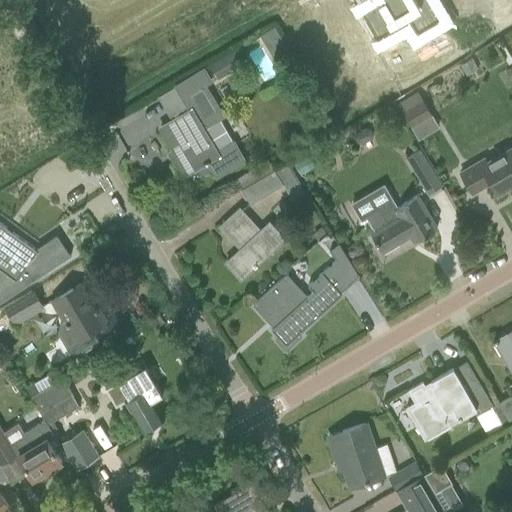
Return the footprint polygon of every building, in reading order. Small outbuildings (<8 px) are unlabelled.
[(371,0),(358,8),(378,41),(437,7),(432,0),(371,0)] [(273,58),(287,49),(274,27),(259,36),(273,58)] [(218,78),(237,67),(230,54),(210,65),(218,78)] [(175,84),(190,109),(160,127),(187,172),(208,160),(216,174),(243,158),(233,142),(227,145),(225,141),(230,138),(218,117),(222,115),(203,84),(209,80),(202,68),(175,84)] [(363,116),(405,91),(396,76),(354,101),(363,116)] [(417,92),(398,103),(402,111),(412,127),(431,115),(421,100),(417,92)] [(511,185),(511,147),(486,163),(483,158),(460,172),(472,193),(491,182),(497,194),(511,185)] [(419,149),(407,157),(429,194),(441,186),(419,149)] [(249,205),(282,185),(274,170),(241,190),(249,205)] [(367,193),(350,203),(361,221),(366,218),(374,232),(370,234),(371,235),(381,252),(411,234),(415,242),(436,229),(426,212),(417,196),(397,208),(396,209),(391,201),(376,210),(367,193)] [(240,209),(235,212),(221,226),(241,248),(226,262),(241,277),(284,238),(269,223),(260,231),(240,209)] [(0,223),(0,266),(1,267),(0,268),(0,302),(70,256),(56,235),(34,249),(0,223)] [(286,274),(252,305),(267,321),(270,319),(275,325),(273,327),(270,329),(278,337),(275,339),(285,350),(300,336),(298,334),(341,294),(340,293),(359,276),(337,241),(329,249),(336,258),(307,285),(313,291),(305,298),(299,292),(301,290),(286,274)] [(80,284),(52,301),(65,322),(61,324),(58,333),(73,358),(99,342),(92,330),(106,322),(97,308),(99,307),(97,305),(93,307),(80,284)] [(33,292),(6,308),(14,321),(41,305),(33,292)] [(497,339),(493,341),(494,344),(495,344),(505,360),(511,372),(511,330),(497,339)] [(145,365),(118,381),(129,399),(126,401),(142,429),(156,421),(162,417),(161,415),(152,400),(162,395),(145,365)] [(414,402),(406,407),(422,435),(424,434),(427,438),(439,431),(450,425),(476,409),(479,415),(490,409),(491,408),(476,382),(463,390),(451,369),(424,385),(422,382),(407,390),(414,402)] [(63,379),(38,394),(31,398),(44,420),(47,425),(48,425),(79,406),(63,379)] [(511,421),(511,399),(510,396),(498,403),(509,423),(511,421)] [(501,429),(508,425),(497,405),(490,409),(501,429)] [(0,463),(10,479),(9,480),(12,484),(29,473),(32,478),(61,461),(47,439),(53,435),(48,425),(47,425),(44,420),(24,432),(18,422),(4,431),(0,424),(0,463)] [(364,424),(328,436),(338,462),(342,461),(351,487),(382,476),(364,424)] [(98,454),(83,430),(59,445),(74,469),(98,454)] [(10,479),(0,463),(0,511),(3,511),(10,508),(0,492),(0,485),(9,480),(10,479)] [(412,464),(407,467),(389,478),(397,490),(420,477),(412,464)] [(445,511),(434,493),(450,483),(439,465),(423,475),(420,477),(397,490),(408,509),(402,511),(445,511)] [(232,494),(214,504),(218,511),(268,511),(260,497),(262,496),(253,481),(251,482),(244,487),(241,482),(229,489),(232,494)]
